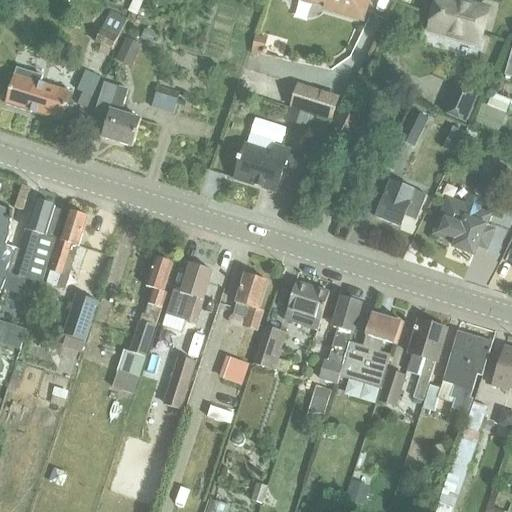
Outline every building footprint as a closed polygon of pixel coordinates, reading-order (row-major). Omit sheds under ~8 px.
[(133,0),(128,12),(137,16),(144,0),(133,0)] [(298,0),(301,1),(312,5),(317,4),(322,3),(326,4),(325,10),(363,21),(369,0),(298,0)] [(436,0),(429,31),(458,38),(459,33),(481,39),(489,9),(455,0),(436,0)] [(114,12),(110,19),(108,18),(96,42),(113,51),(128,19),(114,12)] [(267,53),(271,33),(259,31),(255,51),(267,53)] [(121,57),(138,62),(145,40),(128,34),(121,57)] [(18,69),(6,105),(64,123),(73,94),(41,84),(43,77),(18,69)] [(82,97),(90,101),(101,79),(86,72),(78,92),(83,94),(82,97)] [(96,112),(109,116),(102,139),(132,148),(141,121),(122,115),(129,90),(104,83),(96,112)] [(291,108),(331,121),(338,99),(298,86),(291,108)] [(456,86),(445,112),(465,121),(477,95),(456,86)] [(153,109),(174,115),(180,94),(159,88),(153,109)] [(474,125),(498,135),(511,101),(492,94),(491,98),(486,96),(474,125)] [(399,141),(414,149),(429,120),(414,112),(399,141)] [(333,136),(348,143),(358,121),(344,114),(333,136)] [(253,142),(287,148),(291,122),(257,117),(253,142)] [(463,150),(468,127),(454,124),(449,147),(463,150)] [(235,180),(267,190),(277,193),(290,152),(277,148),(273,150),(272,154),(246,146),(235,180)] [(391,182),(386,194),(376,219),(401,228),(405,217),(416,222),(427,196),(391,182)] [(467,202),(466,206),(452,201),(444,220),(443,220),(438,232),(458,240),(455,248),(474,255),(489,215),(481,212),(482,208),(483,203),(480,198),(475,196),(470,198),(467,202)] [(21,251),(18,250),(9,275),(4,291),(21,296),(26,280),(42,285),(65,211),(36,202),(21,251)] [(0,262),(0,271),(9,275),(18,250),(7,246),(10,239),(10,222),(13,222),(13,211),(11,211),(11,213),(0,209),(0,262),(0,263),(0,262)] [(88,218),(69,213),(48,282),(59,286),(64,270),(72,272),(88,218)] [(153,290),(144,316),(143,316),(130,353),(125,351),(118,372),(138,379),(156,327),(158,321),(167,293),(163,292),(173,264),(155,258),(146,287),(153,290)] [(184,321),(196,325),(213,272),(191,265),(181,295),(195,299),(193,304),(190,303),(184,321)] [(258,311),(267,282),(246,275),(237,304),(251,309),(245,328),(257,332),(263,312),(258,311)] [(284,322),(318,332),(330,294),(297,284),(284,322)] [(63,336),(84,343),(98,303),(76,296),(63,336)] [(338,385),(340,378),(362,304),(343,299),(334,328),(338,329),(328,363),(325,362),(320,380),(338,385)] [(364,347),(350,343),(340,378),(381,390),(391,356),(378,353),(381,342),(396,346),(402,323),(373,314),(364,347)] [(407,372),(422,377),(415,398),(423,401),(440,347),(442,348),(448,330),(419,321),(409,354),(413,356),(407,372)] [(12,326),(5,346),(20,351),(27,331),(12,326)] [(254,366),(275,372),(287,334),(266,327),(254,366)] [(434,412),(439,399),(454,404),(452,409),(468,414),(475,393),(472,392),(478,375),(482,376),(487,360),(487,361),(493,343),(465,335),(463,343),(456,341),(443,383),(444,383),(442,390),(430,386),(423,408),(434,412)] [(510,390),(511,390),(511,349),(504,347),(492,386),(509,392),(510,390)] [(179,357),(163,405),(181,411),(197,363),(179,357)] [(224,379),(241,385),(248,366),(230,360),(224,379)] [(389,371),(379,400),(396,406),(406,376),(389,371)] [(59,384),(53,400),(67,405),(72,389),(59,384)] [(331,393),(320,390),(314,408),(324,411),(331,393)] [(439,504),(455,510),(481,434),(479,433),(488,408),(474,403),(439,504)] [(11,448),(26,453),(32,437),(17,432),(11,448)] [(425,450),(430,465),(450,459),(446,444),(425,450)] [(58,464),(51,479),(66,486),(72,471),(58,464)] [(425,475),(420,488),(438,496),(444,483),(425,475)] [(259,481),(256,499),(267,501),(270,483),(259,481)] [(228,511),(230,500),(211,497),(208,511),(228,511)]
